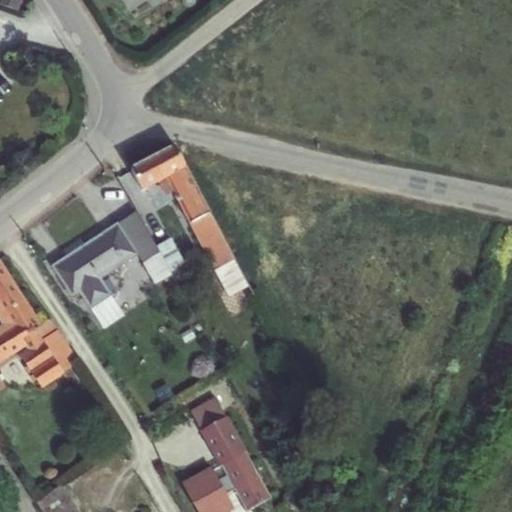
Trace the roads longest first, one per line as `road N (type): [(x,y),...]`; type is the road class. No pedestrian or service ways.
road 1 (unclassified): [(118,120),(511,203)]
road 2 (track): [(118,98),(249,0)]
road 3 (residential): [(0,225),(118,120)]
road 4 (residential): [(118,120),(118,98),(60,0)]
